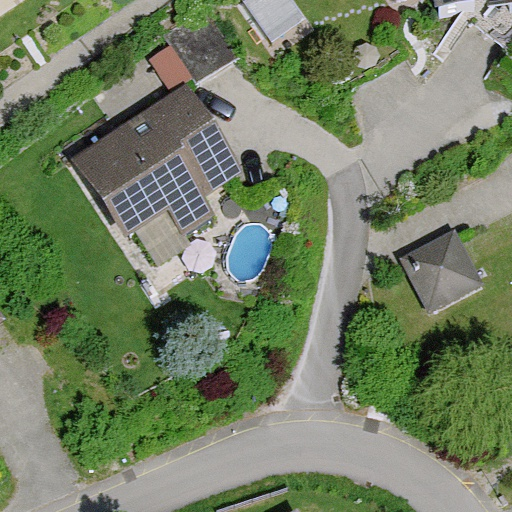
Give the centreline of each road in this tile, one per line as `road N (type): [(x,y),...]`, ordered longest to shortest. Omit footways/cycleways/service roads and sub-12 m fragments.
road 1 (residential): [(301,450),(346,165),(458,89)]
road 2 (residential): [(87,511),(199,463),(301,450)]
road 3 (residential): [(301,450),(364,459),(446,511)]
